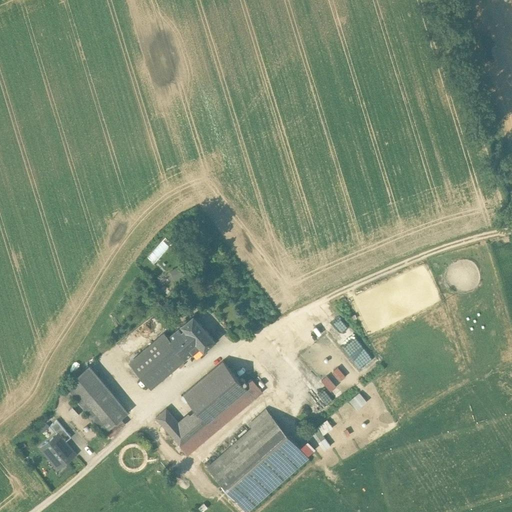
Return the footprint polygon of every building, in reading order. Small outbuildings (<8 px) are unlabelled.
[(175,280),(186,274),(181,264),(170,270),(175,280)] [(215,340),(193,315),(181,325),(186,331),(183,333),(179,336),(194,354),(201,348),(203,350),(215,340)] [(164,333),(130,362),(150,386),(184,358),(185,359),(190,354),(192,356),(194,354),(179,336),(183,333),(179,328),(168,337),(164,333)] [(223,360),(183,394),(196,409),(207,422),(247,388),(244,385),(223,360)] [(89,365),(66,384),(105,430),(128,411),(89,365)] [(321,379),(330,391),(337,386),(327,374),(321,379)] [(180,445),(179,446),(187,455),(262,391),(252,379),(244,385),(247,388),(207,422),(180,445)] [(359,391),(350,400),(358,409),(367,400),(359,391)] [(179,423),(166,408),(156,417),(180,445),(207,422),(196,409),(179,423)] [(252,427),(208,466),(246,510),(307,456),(266,409),(249,424),(252,427)] [(70,423),(63,415),(59,418),(66,426),(70,423)] [(71,437),(57,420),(50,425),(57,433),(58,433),(65,442),(71,437)] [(323,434),(333,428),(328,420),(311,431),(324,450),(331,445),(323,434)] [(65,442),(58,433),(57,433),(41,447),(52,461),(54,459),(60,467),(75,454),(65,442)]
